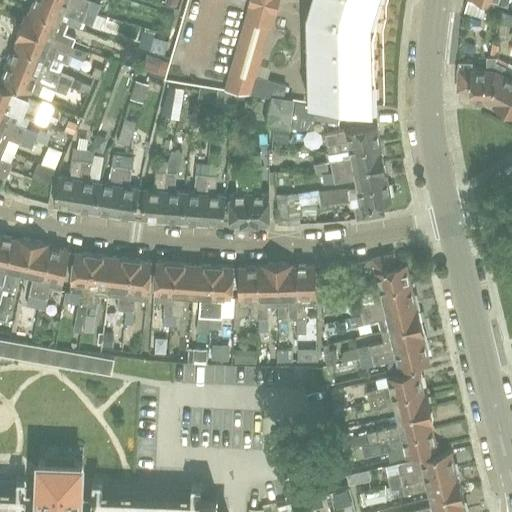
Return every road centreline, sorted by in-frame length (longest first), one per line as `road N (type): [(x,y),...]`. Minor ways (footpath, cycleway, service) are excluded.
road 1 (residential): [(446,216),(355,238),(274,243),(91,229),(0,209)]
road 2 (unclassified): [(511,469),(446,216)]
road 3 (unclassified): [(446,216),(426,111),(434,0)]
